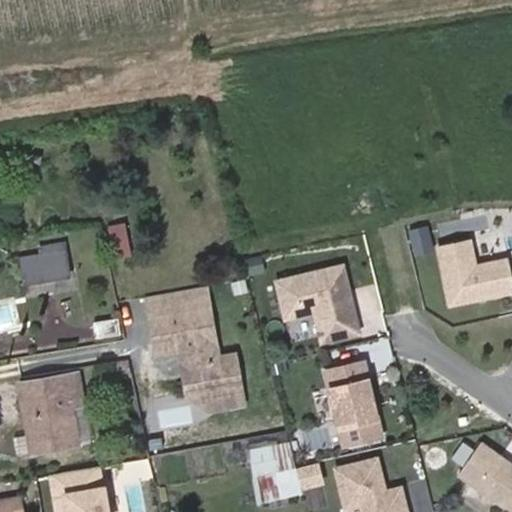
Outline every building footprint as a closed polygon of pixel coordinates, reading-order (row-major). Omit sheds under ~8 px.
[(126,220),(110,223),(114,248),(131,245),(126,220)] [(473,257),(441,264),(453,321),(511,308),(511,285),(510,275),(479,282),(473,257)] [(48,287),(64,283),(61,267),(53,269),(51,261),(30,265),(32,273),(16,276),(22,303),(50,298),(48,287)] [(322,361),(360,352),(344,284),(277,300),(286,338),(315,331),(322,361)] [(214,381),(200,302),(140,312),(151,370),(174,366),(182,364),(184,378),(178,387),(183,418),(193,425),(223,419),(222,411),(237,409),(231,378),(214,381)] [(108,334),(86,338),(91,357),(112,353),(108,334)] [(182,364),(174,366),(178,387),(184,378),(182,364)] [(383,455),(365,380),(326,389),(344,464),(383,455)] [(72,465),(65,427),(77,425),(71,393),(17,402),(25,453),(10,455),(13,474),(72,465)] [(77,425),(65,427),(72,465),(85,463),(77,425)] [(511,511),(511,484),(480,464),(459,497),(482,511),(511,511)] [(254,511),(299,511),(288,466),(245,477),(254,511)] [(378,478),(336,489),(342,511),(403,511),(402,507),(387,511),(378,478)] [(26,511),(21,489),(0,493),(0,511),(26,511)]
